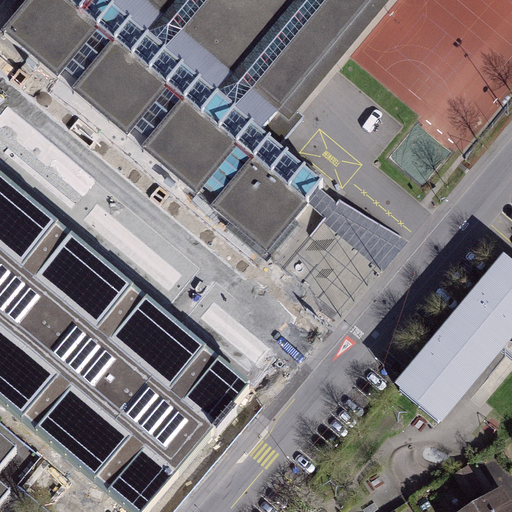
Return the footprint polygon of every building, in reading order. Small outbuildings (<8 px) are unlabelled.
[(401,0),(27,0),(0,33),(0,36),(271,264),(300,227),(314,238),(325,224),(339,208),(345,199),(282,148),(401,0)] [(149,511),(255,388),(0,175),(0,403),(128,511),(149,511)] [(511,335),(511,268),(507,264),(400,393),(438,424),(511,335)] [(6,511),(0,506),(0,493),(23,466),(0,447),(0,511),(6,511)] [(511,511),(511,502),(500,484),(452,511),(511,511)]
